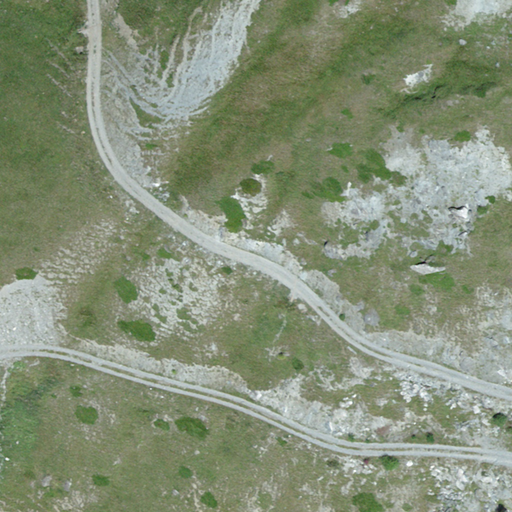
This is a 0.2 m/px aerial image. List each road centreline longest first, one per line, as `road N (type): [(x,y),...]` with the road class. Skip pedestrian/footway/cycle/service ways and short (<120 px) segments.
road 1 (track): [(511,396),(371,354),(275,272),(203,243),(124,187),(103,153),(90,107),(91,0)]
road 2 (track): [(0,354),(63,355),(226,402),(334,445),(511,461)]
